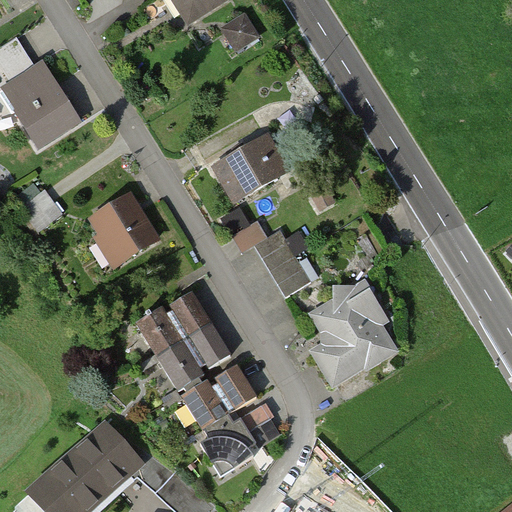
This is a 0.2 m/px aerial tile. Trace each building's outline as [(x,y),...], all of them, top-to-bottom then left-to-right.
[(233,0),(160,0),(183,36),(235,3),(233,0)] [(244,18),(221,33),(237,58),(260,43),(244,18)] [(37,71),(17,40),(0,50),(0,69),(11,87),(0,93),(0,95),(12,115),(16,112),(39,149),(79,123),(44,67),(37,71)] [(259,133),(204,166),(228,204),(282,171),(259,133)] [(63,216),(45,192),(21,210),(40,234),(63,216)] [(157,242),(130,199),(92,222),(119,265),(157,242)] [(280,227),(254,242),(285,296),(311,280),(280,227)] [(318,355),(336,383),(367,363),(369,367),(393,352),(376,324),(385,319),(371,296),(361,302),(354,290),(336,291),(337,306),(317,318),(334,345),(318,355)] [(167,316),(163,310),(137,325),(158,359),(212,326),(193,294),(171,308),(173,313),(167,316)] [(232,358),(212,326),(158,359),(179,393),(185,390),(186,393),(203,382),(201,380),(206,377),(202,371),(208,367),(211,371),(232,358)] [(213,389),(209,382),(204,385),(203,382),(186,393),(188,395),(182,398),(204,433),(205,432),(230,417),(258,400),(238,367),(216,380),(219,385),(213,389)] [(230,417),(205,432),(208,438),(209,441),(201,446),(222,479),(255,458),(252,454),(249,452),(253,449),(258,445),(251,435),(272,422),(263,407),(235,424),(230,417)] [(89,511),(141,464),(107,427),(30,499),(42,511),(89,511)] [(210,511),(213,509),(177,472),(158,491),(178,511),(210,511)] [(511,511),(511,502),(500,511),(511,511)]
